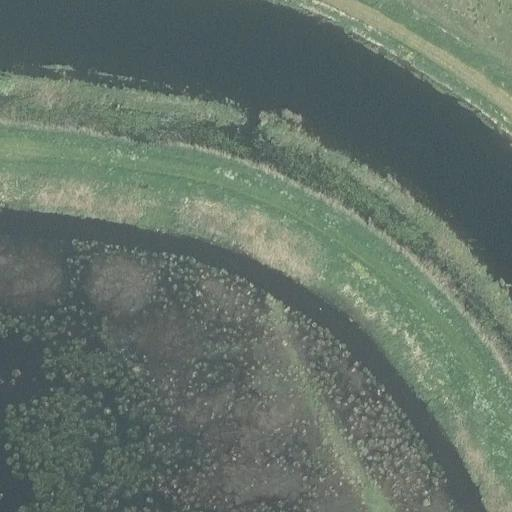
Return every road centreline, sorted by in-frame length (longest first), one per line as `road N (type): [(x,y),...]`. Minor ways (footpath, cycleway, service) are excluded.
road 1 (track): [(0,150),(183,172),(271,199),(352,246),(413,295),(511,430)]
road 2 (track): [(511,107),(408,30),(346,0)]
